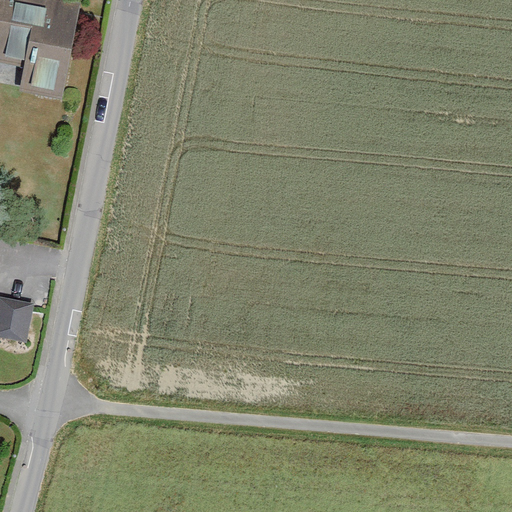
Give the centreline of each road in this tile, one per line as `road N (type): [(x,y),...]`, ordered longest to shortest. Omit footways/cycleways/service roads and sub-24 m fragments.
road 1 (residential): [(127,0),(27,511)]
road 2 (track): [(51,369),(511,417)]
